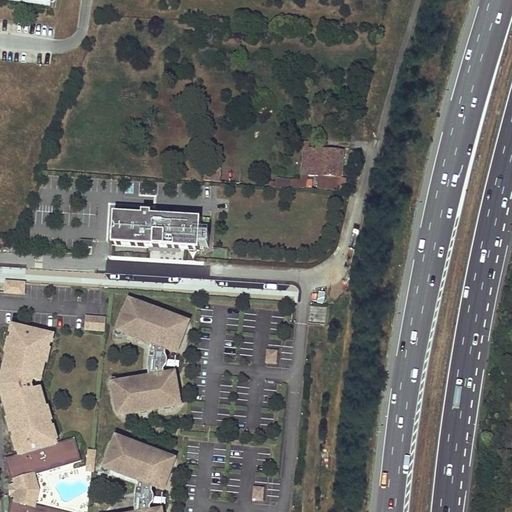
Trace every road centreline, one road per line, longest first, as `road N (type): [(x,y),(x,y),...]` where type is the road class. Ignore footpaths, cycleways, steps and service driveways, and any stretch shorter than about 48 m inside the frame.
road 1 (motorway): [(499,0),(428,248),(389,511)]
road 2 (motorway): [(444,511),(477,284),(503,180)]
road 3 (unclassified): [(0,258),(307,278),(332,273)]
